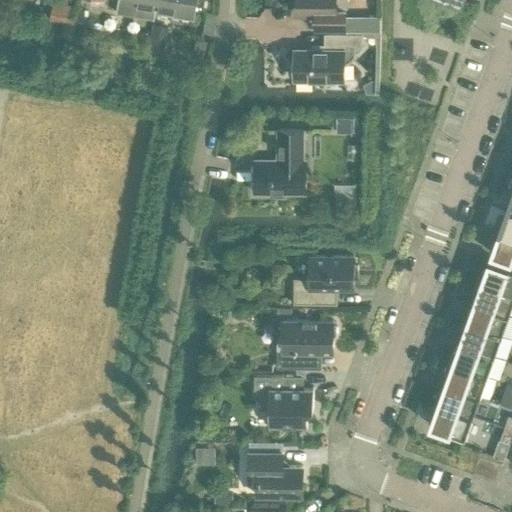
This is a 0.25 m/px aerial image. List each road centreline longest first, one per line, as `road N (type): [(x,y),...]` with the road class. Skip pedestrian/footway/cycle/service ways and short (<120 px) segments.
road 1 (residential): [(462,511),(377,481),(366,461),(370,426),(511,58)]
road 2 (residential): [(198,158),(222,0)]
